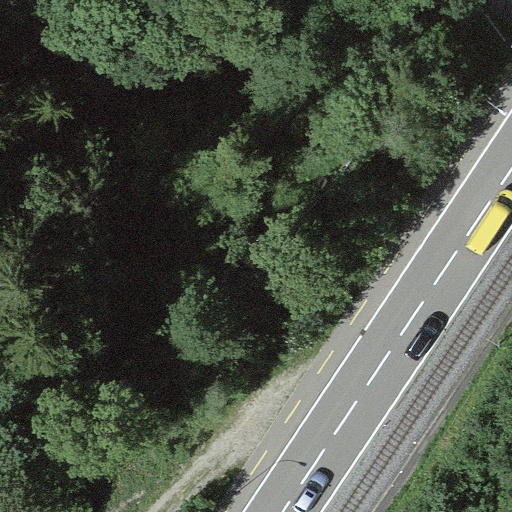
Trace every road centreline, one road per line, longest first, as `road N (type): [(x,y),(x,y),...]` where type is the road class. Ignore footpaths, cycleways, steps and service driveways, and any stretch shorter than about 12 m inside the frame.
road 1 (secondary): [(511,171),(283,511)]
road 2 (track): [(368,384),(234,438),(165,511)]
